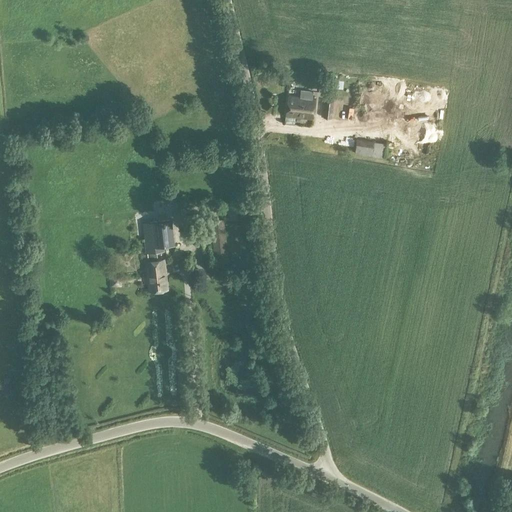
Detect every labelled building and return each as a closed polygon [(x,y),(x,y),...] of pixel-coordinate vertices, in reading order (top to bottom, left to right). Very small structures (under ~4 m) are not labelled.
[(286,115),(285,120),(295,121),(296,116),(313,119),(316,99),(306,98),(306,91),(301,91),(301,97),(288,95),(286,115)] [(323,117),(342,120),(344,103),(325,101),(323,117)] [(355,153),(373,156),(374,141),(357,139),(355,153)] [(149,261),(147,261),(150,291),(167,289),(164,259),(158,260),(157,252),(165,251),(164,246),(175,245),(172,219),(143,223),(146,253),(148,253),(149,261)] [(196,221),(199,244),(209,243),(206,220),(196,221)] [(224,220),(210,221),(216,266),(230,265),(224,220)] [(122,286),(121,276),(111,276),(112,286),(122,286)] [(0,396),(13,395),(11,383),(0,384),(0,396)]
